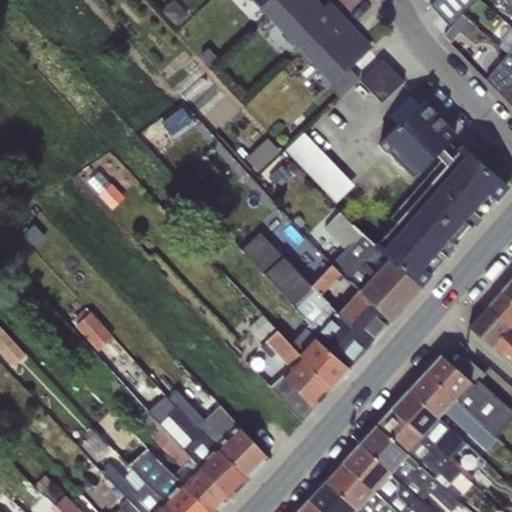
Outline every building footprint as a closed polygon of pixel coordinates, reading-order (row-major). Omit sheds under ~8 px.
[(173,0),(160,12),(175,28),(188,15),(173,0)] [(250,0),(266,16),(283,0),(250,0)] [(311,0),(283,0),(266,16),(300,53),(338,17),(325,4),(320,10),(311,0)] [(435,0),(429,5),(450,27),(461,15),(476,0),(435,0)] [(450,27),(443,36),(451,43),(459,33),(469,21),(461,15),(450,27)] [(338,17),(300,53),(331,86),(349,68),(368,50),(338,17)] [(469,21),(459,33),(464,37),(474,26),(469,21)] [(511,30),(500,45),(508,52),(511,46),(511,30)] [(511,55),(508,52),(485,80),(511,107),(511,55)] [(381,59),(359,80),(381,103),(403,81),(381,59)] [(349,68),(331,86),(329,88),(339,99),(359,79),(349,68)] [(396,124),(418,105),(410,95),(388,116),(396,124)] [(418,105),(396,124),(377,142),(412,178),(436,155),(448,143),(454,138),(445,129),(447,127),(422,101),(418,105)] [(181,108),(161,122),(171,136),(191,121),(181,108)] [(304,132),(285,150),(336,203),(355,185),(304,132)] [(267,138),(245,159),(257,171),(279,150),(272,144),(267,138)] [(458,152),(425,189),(375,246),(420,287),(450,251),(488,208),(506,188),(493,177),(494,176),(461,147),(458,152)] [(282,165),(267,177),(273,185),(276,183),(279,186),(291,175),(282,165)] [(98,195),(110,184),(98,172),(87,183),(98,195)] [(110,184),(98,195),(111,209),(123,198),(110,184)] [(358,291),(390,321),(420,287),(375,246),(339,212),(323,228),(345,250),(330,265),(341,276),(358,291)] [(322,296),(311,286),(260,232),(240,250),(262,274),(308,323),(303,328),(348,369),(371,343),(339,312),(322,296)] [(330,265),(311,286),(322,296),(341,276),(330,265)] [(308,323),(262,274),(251,286),(291,328),(289,330),(296,336),(289,343),(331,388),(348,369),(303,328),(308,323)] [(511,279),(502,291),(511,300),(511,279)] [(358,291),(339,312),(371,343),(390,321),(358,291)] [(511,300),(502,291),(489,306),(511,326),(511,300)] [(511,326),(489,306),(469,328),(511,365),(511,326)] [(82,310),(73,318),(78,323),(75,326),(97,351),(112,337),(90,312),(87,315),(82,310)] [(263,315),(249,329),(262,343),(277,330),(263,315)] [(0,327),(0,352),(13,366),(25,355),(0,327)] [(277,330),(265,342),(275,353),(288,368),(269,388),(301,422),(331,388),(289,343),(277,330)] [(275,353),(265,342),(264,341),(260,346),(271,358),(275,353)] [(461,352),(451,364),(473,385),(478,380),(479,381),(486,375),(461,352)] [(473,385),(451,364),(441,355),(424,373),(483,427),(504,404),(479,381),(478,380),(473,385)] [(424,373),(408,391),(448,429),(456,420),(486,449),(496,438),(494,437),(483,427),(424,373)] [(176,390),(168,398),(184,416),(248,480),(269,459),(218,404),(204,419),(176,390)] [(408,391),(392,409),(460,472),(469,480),(472,476),(452,457),(464,444),(448,429),(408,391)] [(164,396),(147,413),(151,417),(230,497),(248,480),(184,416),(168,398),(164,396)] [(511,411),(504,404),(483,427),(494,437),(511,417),(511,411)] [(392,409),(376,426),(444,489),(460,472),(392,409)] [(151,417),(147,413),(144,410),(135,418),(142,428),(180,467),(172,475),(209,511),(215,511),(230,497),(151,417)] [(376,426),(359,444),(420,501),(429,492),(450,511),(459,502),(444,489),(376,426)] [(94,433),(80,445),(96,462),(109,449),(94,433)] [(359,444),(342,463),(395,511),(431,511),(420,501),(359,444)] [(209,511),(172,475),(147,448),(128,466),(134,472),(174,511),(209,511)] [(174,511),(134,472),(125,480),(107,462),(99,471),(125,498),(139,511),(174,511)] [(395,511),(342,463),(325,481),(359,511),(395,511)] [(82,511),(64,495),(59,500),(45,487),(53,480),(46,473),(35,484),(55,506),(60,511),(82,511)] [(359,511),(325,481),(308,500),(320,511),(359,511)] [(139,511),(125,498),(116,506),(119,508),(123,511),(139,511)] [(320,511),(308,500),(297,511),(320,511)]
